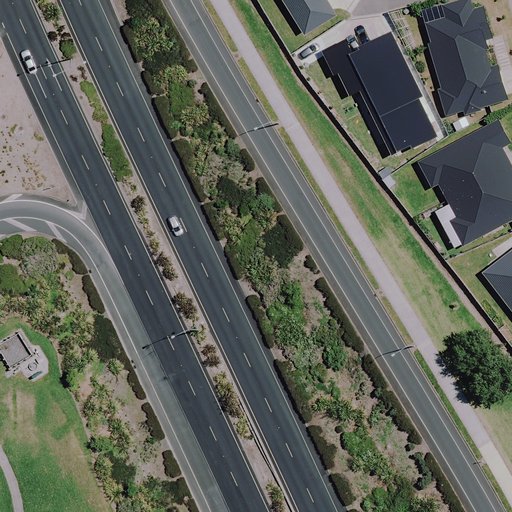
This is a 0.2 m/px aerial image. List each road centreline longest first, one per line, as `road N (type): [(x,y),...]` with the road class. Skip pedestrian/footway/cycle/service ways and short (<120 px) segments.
road 1 (primary): [(185,0),(487,511)]
road 2 (primary): [(248,511),(11,0)]
road 3 (primary): [(83,0),(317,511)]
road 4 (primary): [(232,511),(211,488),(90,240),(54,215),(0,211)]
